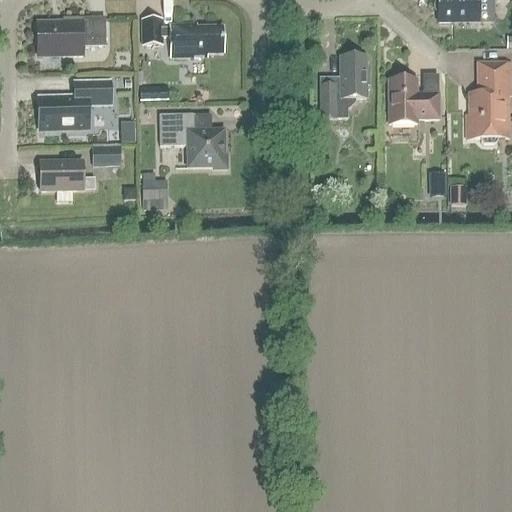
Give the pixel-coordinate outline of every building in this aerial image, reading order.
[(436,0),(437,9),(438,9),(438,24),(477,24),(476,0),(436,0)] [(62,25),(36,25),(37,60),(38,60),(41,59),(41,56),(61,56),(61,60),(82,59),(82,49),(105,49),(104,22),(89,22),(89,20),(62,21),(62,25)] [(195,27),(169,27),(169,31),(161,31),(161,22),(141,22),(141,48),(161,48),(161,39),(169,39),(170,60),(206,59),(206,56),(222,56),(222,29),(195,30),(195,27)] [(365,60),(339,60),(339,81),(340,81),(333,88),(333,87),(332,88),(320,88),(320,122),(347,121),(347,101),(365,101),(365,88),(368,88),(367,77),(365,77),(365,60)] [(496,144),(496,141),(506,141),(506,123),(505,98),(509,98),(509,67),(477,67),(477,97),(470,97),(470,119),(466,119),(466,141),(480,141),(480,145),(483,147),(493,147),(496,144)] [(438,122),(438,97),(422,97),(422,100),(416,100),(416,83),(403,83),(402,80),(393,80),(392,83),(387,83),(388,127),(416,126),(416,122),(438,122)] [(43,101),(43,133),(87,132),(86,108),(110,107),(109,85),(73,85),(74,100),(43,101)] [(212,172),(225,171),(225,159),(223,159),(222,133),(190,134),(190,117),(158,118),(159,149),(187,149),(187,170),(212,170),(212,172)] [(119,149),(91,149),(92,169),(120,169),(119,149)] [(81,163),(39,164),(40,194),(56,194),(56,205),(71,205),(71,194),(82,193),(94,193),(94,181),(82,181),(81,163)] [(445,188),(445,175),(427,176),(427,188),(445,188)] [(465,208),(465,196),(465,189),(449,189),(449,209),(465,208)]
